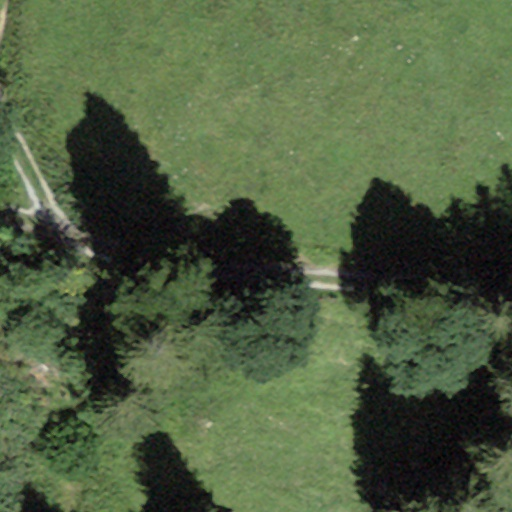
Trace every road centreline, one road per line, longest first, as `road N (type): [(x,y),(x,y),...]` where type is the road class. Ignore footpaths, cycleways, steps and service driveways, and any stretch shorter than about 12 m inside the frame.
road 1 (track): [(0,213),(244,263),(511,284)]
road 2 (track): [(0,103),(30,173),(68,231)]
